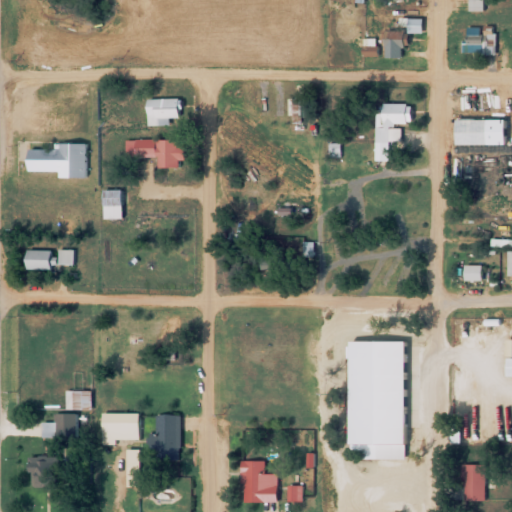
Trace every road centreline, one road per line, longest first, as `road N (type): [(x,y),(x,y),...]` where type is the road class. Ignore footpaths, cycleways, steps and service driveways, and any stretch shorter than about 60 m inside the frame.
road 1 (residential): [(0,74),(511,76)]
road 2 (residential): [(433,511),(433,0)]
road 3 (residential): [(511,300),(0,300)]
road 4 (residential): [(204,511),(203,72)]
